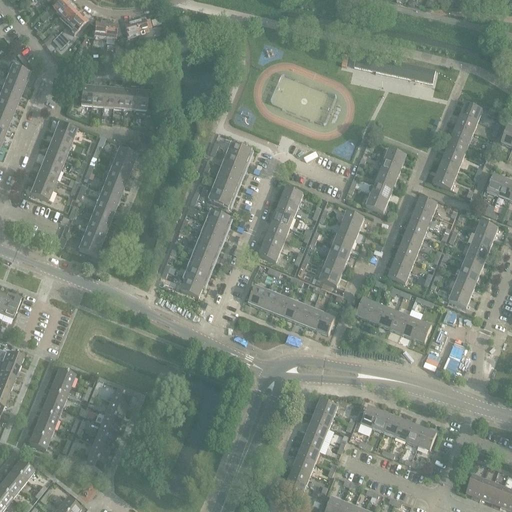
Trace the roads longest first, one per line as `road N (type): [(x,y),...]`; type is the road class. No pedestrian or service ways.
road 1 (residential): [(0,203),(53,70),(1,0)]
road 2 (unclassified): [(274,375),(389,379),(474,405)]
road 3 (residential): [(207,342),(280,163)]
road 4 (unclassified): [(207,342),(53,271)]
road 5 (residential): [(474,405),(480,342),(511,264)]
road 6 (unclassified): [(221,511),(274,375)]
